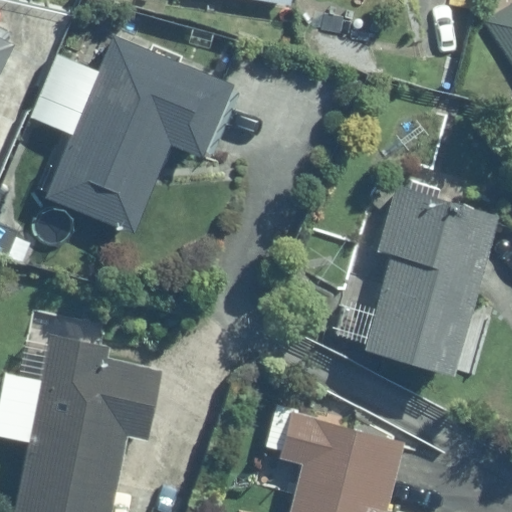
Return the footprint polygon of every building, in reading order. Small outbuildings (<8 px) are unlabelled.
[(292,0),(218,0),(289,14),(292,0)] [(511,9),(488,26),(511,61),(511,9)] [(232,99),(113,48),(99,81),(53,62),(38,98),(91,121),(54,206),(131,239),(171,147),(205,162),(232,99)] [(0,85),(13,60),(0,54),(0,85)] [(460,385),(496,229),(388,204),(353,361),(460,385)] [(0,376),(0,441),(26,447),(13,511),(110,511),(125,441),(143,445),(156,379),(103,369),(107,351),(46,339),(44,345),(30,343),(23,377),(1,373),(0,376)] [(263,456),(302,465),(291,511),(389,511),(404,453),(336,437),(272,419),(263,456)]
